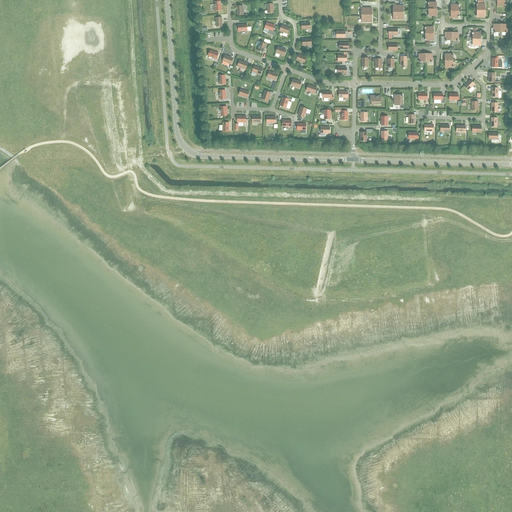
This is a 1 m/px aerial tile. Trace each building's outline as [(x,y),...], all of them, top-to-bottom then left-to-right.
[(267,5),(265,5),(265,7),(267,7),(267,13),(274,13),(273,4),(267,4),(267,5)] [(393,5),(393,14),(398,14),(398,11),(403,11),(403,6),(393,5)] [(361,8),(361,16),(366,16),(366,14),(372,14),(372,8),(361,8)] [(398,14),(393,14),(393,20),(403,20),(403,11),(398,11),(398,14)] [(366,16),(361,16),(361,22),(372,22),(372,14),(366,14),(366,16)] [(267,23),(264,29),(269,30),(267,34),(274,37),(275,32),(273,32),(275,26),(267,23)] [(282,36),(286,37),(288,34),(290,28),(281,25),(279,31),(283,33),(282,36)] [(397,29),(389,29),(388,35),(388,39),(391,39),(391,35),(397,35),(397,29)] [(257,50),(263,53),(266,44),(260,42),(257,50)] [(286,50),(278,47),(275,53),(284,56),(286,50)] [(210,50),(208,56),(216,59),(218,53),(210,50)] [(347,62),(347,53),(343,53),(343,55),(338,55),(338,62),(347,62)] [(400,57),(400,66),(407,66),(407,59),(409,59),(409,54),(406,54),(406,57),(400,57)] [(307,58),(298,55),(296,60),(304,63),(307,58)] [(225,56),(223,61),(231,64),(233,58),(225,56)] [(492,58),(491,67),(498,68),(502,68),(502,62),(498,61),(498,59),(498,57),(495,57),(495,59),(492,58)] [(394,59),(387,59),(387,68),(394,68),(394,62),(397,62),(397,60),(394,60),(394,59)] [(239,61),(237,67),(246,70),(248,64),(239,61)] [(260,75),(262,69),(254,66),(252,72),(260,75)] [(269,71),(267,77),(275,80),(277,74),(269,71)] [(489,73),(488,82),(499,83),(499,77),(495,77),(495,73),(489,73)] [(293,79),(291,85),(299,88),(301,82),(293,79)] [(464,86),(468,91),(474,84),(470,80),(464,86)] [(308,85),(306,91),(314,94),(317,88),(308,85)] [(492,88),(491,97),(501,97),(501,91),(498,91),(498,88),(492,88)] [(241,89),(239,95),(247,98),(249,92),(241,89)] [(265,91),(262,99),(268,101),(271,93),(265,91)] [(434,94),(434,100),(440,100),(440,104),(445,104),(445,97),(442,97),(443,94),(434,94)] [(394,106),(400,106),(400,105),(403,105),(403,95),(394,95),(394,106)] [(371,102),(371,104),(381,104),(380,104),(380,102),(381,102),(381,96),(370,96),(370,102),(371,102)] [(283,97),(280,106),(286,108),(289,100),(283,97)] [(301,107),(298,115),(304,117),(307,109),(301,107)] [(324,110),(322,110),(321,112),(321,113),(322,114),(324,114),(324,119),(330,119),(330,110),(324,110)]
